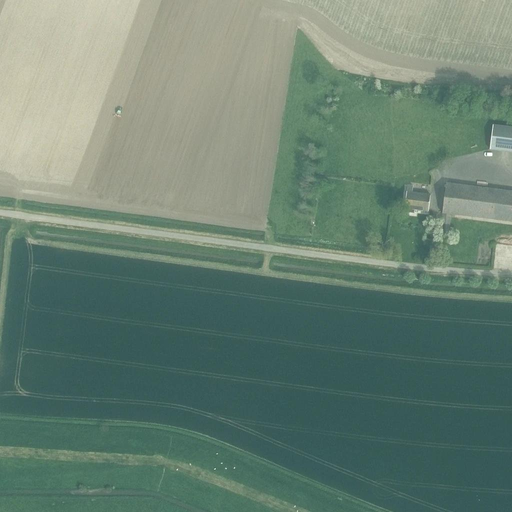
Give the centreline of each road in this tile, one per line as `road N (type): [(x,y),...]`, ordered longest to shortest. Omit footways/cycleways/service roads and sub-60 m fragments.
road 1 (unclassified): [(511,272),(246,250),(0,214)]
road 2 (track): [(279,511),(155,465),(0,453)]
